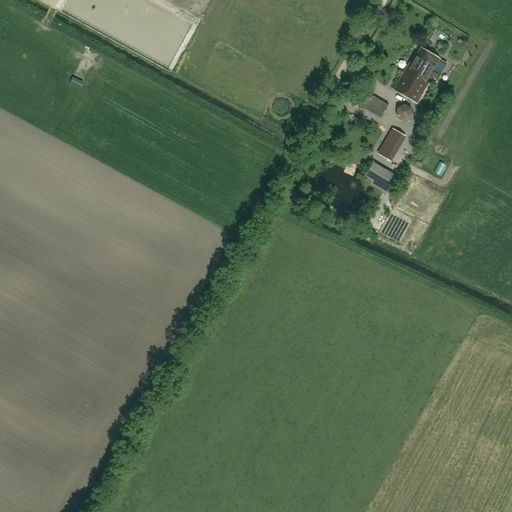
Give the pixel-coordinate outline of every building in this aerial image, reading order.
[(433,71),(440,59),(421,48),(410,67),(408,66),(394,90),(416,103),(430,79),(434,81),(436,81),(439,76),(438,74),(433,71)] [(433,90),(429,97),(434,100),(438,93),(433,90)] [(382,101),(377,110),(383,114),(388,105),(382,101)] [(411,117),(412,109),(405,105),(397,109),(398,116),(404,120),(411,117)] [(394,130),(379,155),(390,161),(404,136),(394,130)] [(368,177),(375,180),(373,185),(389,194),(398,175),(375,163),(368,177)]
